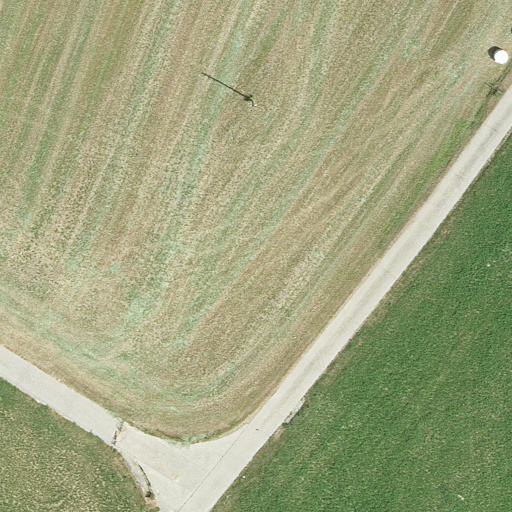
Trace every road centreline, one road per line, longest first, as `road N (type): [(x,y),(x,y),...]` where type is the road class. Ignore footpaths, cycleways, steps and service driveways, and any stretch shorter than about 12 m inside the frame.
road 1 (track): [(191,511),(511,98)]
road 2 (track): [(206,490),(0,355)]
